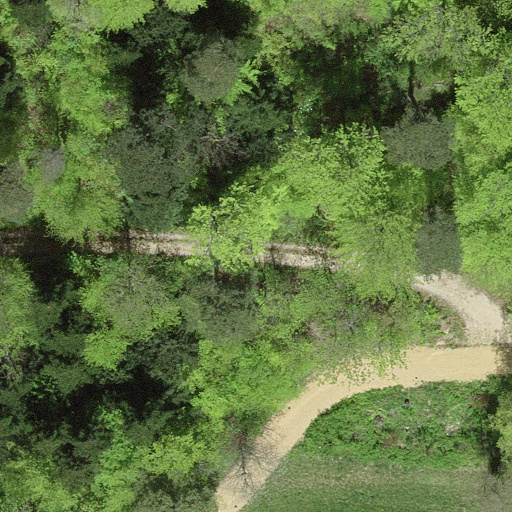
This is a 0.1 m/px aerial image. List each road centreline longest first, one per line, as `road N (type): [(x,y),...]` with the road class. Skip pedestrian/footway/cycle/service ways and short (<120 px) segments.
road 1 (track): [(511,321),(443,278),(341,255),(194,241),(0,237)]
road 2 (track): [(511,360),(426,359),(346,379),(314,399),(203,511)]
